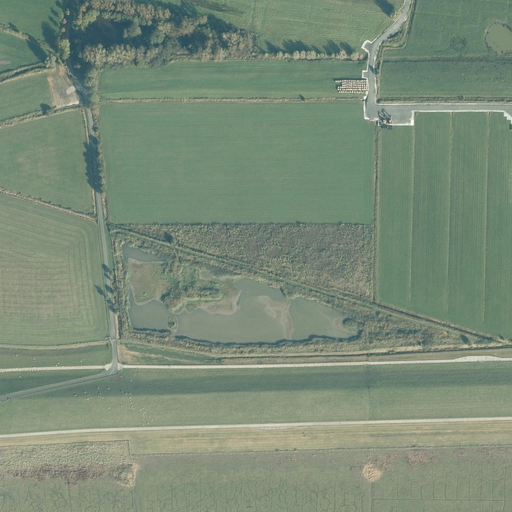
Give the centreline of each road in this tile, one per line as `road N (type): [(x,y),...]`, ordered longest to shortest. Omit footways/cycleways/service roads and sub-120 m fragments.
road 1 (track): [(0,436),(511,418)]
road 2 (track): [(114,367),(511,359)]
road 3 (track): [(82,89),(114,367)]
road 4 (track): [(114,367),(0,399)]
